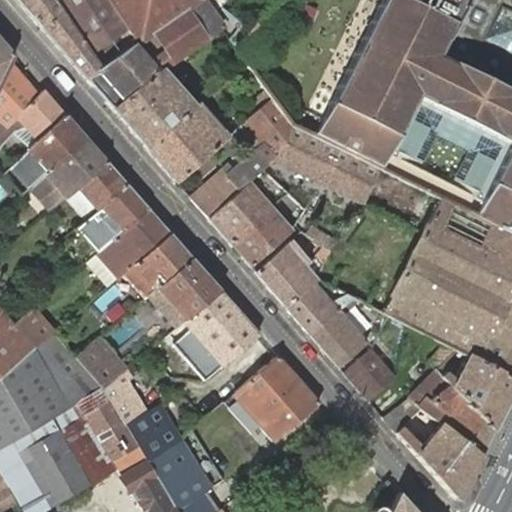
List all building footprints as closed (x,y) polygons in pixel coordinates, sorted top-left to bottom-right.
[(15,0),(39,28),(60,10),(53,0),(15,0)] [(53,0),(60,10),(99,68),(137,42),(136,40),(109,0),(53,0)] [(158,69),(220,29),(212,16),(199,0),(193,0),(136,40),(137,42),(99,68),(85,80),(110,109),(152,75),(154,73),(158,69)] [(109,0),(136,40),(193,0),(109,0)] [(225,0),(199,0),(212,16),(225,0)] [(511,0),(377,0),(311,135),(378,168),(437,197),(511,233),(511,0)] [(39,28),(85,80),(99,68),(60,10),(39,28)] [(0,81),(9,63),(12,56),(0,42),(0,81)] [(38,96),(9,63),(0,81),(0,147),(14,131),(22,129),(34,141),(63,114),(43,91),(38,96)] [(145,149),(192,108),(175,89),(171,92),(154,73),(152,75),(110,109),(145,149)] [(272,159),(290,125),(271,98),(244,121),(265,146),(250,159),(260,170),(272,159)] [(199,102),(192,108),(215,134),(222,129),(199,102)] [(215,134),(192,108),(145,149),(175,183),(193,167),(204,157),(228,136),(222,129),(215,134)] [(84,137),(63,114),(34,141),(20,154),(26,160),(32,155),(35,160),(37,158),(48,170),(84,137)] [(361,204),(378,168),(311,135),(290,125),(272,159),(361,204)] [(76,187),(105,162),(84,137),(48,170),(27,190),(46,212),(76,187)] [(220,175),(235,192),(247,182),(260,170),(250,159),(257,152),(252,147),(220,175)] [(204,157),(193,167),(202,178),(213,167),(204,157)] [(125,184),(105,162),(76,187),(96,210),(125,184)] [(211,179),(228,198),(235,192),(220,175),(218,173),(211,179)] [(189,198),(206,218),(228,198),(211,179),(189,198)] [(206,218),(228,243),(268,207),(247,182),(235,192),(228,198),(206,218)] [(74,229),(94,254),(147,209),(125,184),(96,210),(74,229)] [(511,379),(511,233),(437,197),(419,234),(380,311),(444,344),(455,350),(465,355),(511,379)] [(228,243),(249,267),(289,231),(268,207),(228,243)] [(169,234),(147,209),(94,254),(116,278),(124,272),(134,264),(169,234)] [(325,248),(329,250),(336,241),(312,226),(305,236),(325,248)] [(284,307),(313,281),(316,279),(305,266),(309,263),(294,245),(305,236),(299,232),(254,273),(284,307)] [(190,258),(169,234),(134,264),(124,272),(145,296),(146,296),(155,288),(156,287),(190,258)] [(322,264),(326,257),(329,250),(325,248),(317,260),(322,264)] [(116,278),(94,254),(85,261),(106,286),(116,278)] [(219,290),(190,258),(156,287),(155,288),(146,296),(175,328),(184,319),(185,319),(219,290)] [(337,310),(350,296),(345,294),(331,302),(313,281),(284,307),(309,335),(337,310)] [(4,288),(0,291),(0,310),(11,324),(19,317),(3,297),(7,293),(6,291),(13,285),(11,282),(4,288)] [(257,334),(219,290),(185,319),(184,319),(191,327),(172,344),(204,380),(257,334)] [(0,376),(33,348),(11,324),(0,310),(0,376)] [(366,343),(337,310),(309,335),(337,368),(366,343)] [(25,312),(19,317),(11,324),(33,348),(34,349),(48,337),(25,312)] [(85,349),(62,323),(51,333),(52,334),(74,359),(85,349)] [(52,334),(48,337),(34,349),(33,348),(0,376),(0,449),(15,440),(100,388),(74,359),(52,334)] [(436,371),(455,350),(444,344),(427,363),(436,371)] [(90,346),(85,349),(74,359),(100,388),(101,390),(117,376),(90,346)] [(384,369),(367,350),(341,373),(365,400),(377,389),(371,381),(384,369)] [(317,403),(276,355),(233,391),(248,408),(252,412),(261,423),(258,425),(273,442),(317,403)] [(490,430),(511,385),(511,379),(465,355),(453,380),(445,372),(440,377),(490,430)] [(126,369),(117,376),(101,390),(123,424),(145,411),(127,381),(132,378),(126,369)] [(371,381),(377,389),(391,378),(384,369),(371,381)] [(478,455),(490,430),(440,377),(435,372),(407,399),(419,408),(439,424),(478,455)] [(32,469),(48,495),(83,475),(70,453),(79,447),(96,438),(109,460),(110,460),(135,445),(123,424),(101,390),(100,388),(15,440),(32,469)] [(455,499),(478,455),(439,424),(420,447),(401,426),(419,408),(407,399),(407,398),(380,418),(453,499),(455,499)] [(157,404),(145,411),(123,424),(135,445),(174,511),(205,491),(209,489),(157,404)] [(365,458),(338,426),(322,441),(349,472),(365,458)] [(83,475),(48,495),(20,511),(38,511),(115,469),(110,460),(109,460),(96,438),(79,447),(70,453),(83,475)] [(14,501),(20,511),(48,495),(32,469),(15,440),(0,449),(0,474),(6,485),(6,486),(14,501)] [(174,511),(135,445),(110,460),(115,469),(120,477),(119,478),(127,492),(130,491),(142,511),(174,511)] [(5,487),(0,490),(0,509),(14,501),(6,486),(5,487)] [(215,511),(218,510),(205,491),(174,511),(215,511)] [(413,511),(396,492),(392,497),(385,510),(383,510),(380,507),(376,506),(372,508),(368,511),(413,511)]
